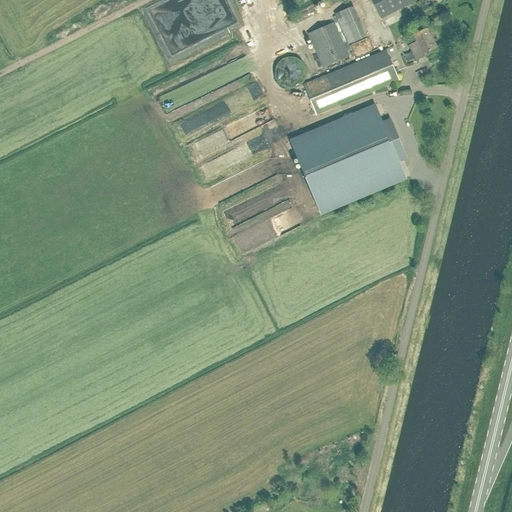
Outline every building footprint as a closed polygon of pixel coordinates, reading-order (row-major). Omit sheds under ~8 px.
[(372,0),(380,17),(414,0),(413,0),(372,0)] [(348,44),(361,38),(348,9),(335,14),(348,44)] [(303,23),(312,19),(309,13),(300,17),(303,23)] [(414,14),(405,19),(409,26),(418,22),(414,14)] [(260,26),(262,32),(272,29),(270,23),(260,26)] [(308,34),(322,67),(348,56),(334,23),(308,34)] [(437,48),(427,28),(413,35),(416,42),(409,45),(416,60),(423,57),(422,55),(437,48)] [(315,115),(398,80),(386,51),(303,85),(315,115)] [(286,88),(291,89),(296,88),(300,85),(303,82),(306,77),(306,72),(305,67),(303,63),(299,59),(294,57),(289,57),(285,58),(280,60),(277,64),(275,69),(274,74),(275,78),(278,83),(281,86),(286,88)] [(231,78),(241,78),(241,68),(231,68),(231,78)] [(169,114),(234,85),(229,73),(164,102),(169,114)] [(233,96),(237,108),(262,99),(258,87),(233,96)] [(185,139),(238,113),(234,103),(180,129),(185,139)] [(398,162),(406,159),(390,119),(381,122),(375,106),(291,142),(321,213),(405,178),(398,162)] [(219,147),(248,132),(243,122),(214,137),(219,147)] [(216,148),(211,140),(198,147),(202,155),(216,148)] [(251,146),(230,155),(234,165),(256,156),(251,146)] [(279,177),(273,164),(252,175),(258,187),(279,177)] [(252,176),(215,191),(220,203),(257,189),(252,176)]
